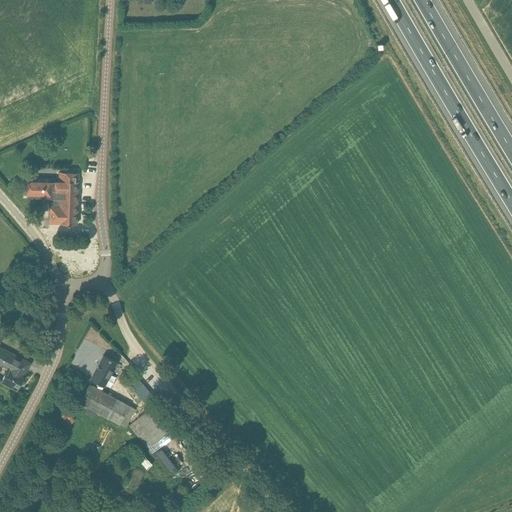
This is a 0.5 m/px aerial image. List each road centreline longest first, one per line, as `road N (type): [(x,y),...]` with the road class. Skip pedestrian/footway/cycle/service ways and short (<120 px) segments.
road 1 (unclassified): [(277,511),(126,334),(106,282)]
road 2 (unclassified): [(106,282),(99,199),(110,0)]
road 3 (motorway): [(392,0),(511,198)]
road 4 (unclassified): [(0,471),(56,353),(59,290)]
road 5 (motorway): [(511,151),(425,0)]
